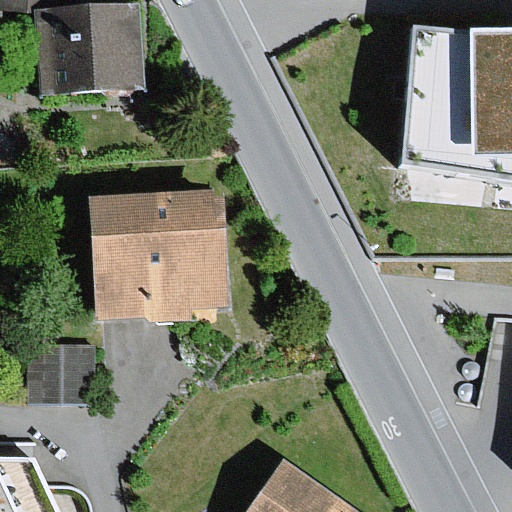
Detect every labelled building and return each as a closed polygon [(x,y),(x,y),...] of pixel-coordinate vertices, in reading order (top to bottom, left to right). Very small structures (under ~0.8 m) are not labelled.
[(80,0),(0,0),(0,14),(41,13),(81,12),(80,0)] [(149,8),(81,12),(41,13),(45,106),(153,101),(149,8)] [(511,188),(511,37),(468,38),(411,36),(397,169),(511,188)] [(188,112),(159,115),(161,134),(190,131),(188,112)] [(188,312),(224,310),(220,233),(210,234),(209,199),(91,204),(96,324),(139,323),(147,329),(189,327),(188,312)] [(96,349),(29,349),(28,407),(96,407),(96,349)] [(352,511),(289,469),(258,511),(352,511)] [(46,511),(28,470),(0,470),(0,511),(46,511)]
